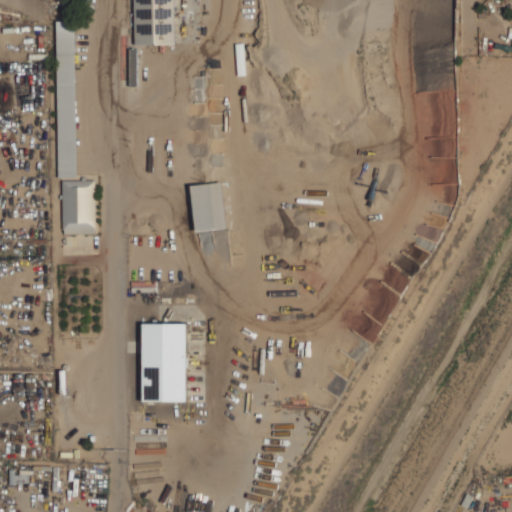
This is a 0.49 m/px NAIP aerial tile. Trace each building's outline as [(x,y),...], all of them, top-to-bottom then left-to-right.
[(135,0),(136,44),(175,43),(174,0),(135,0)] [(59,176),(77,176),(75,21),(57,21),(59,176)] [(95,233),(96,180),(63,180),(63,233),(95,233)] [(227,227),(223,182),(192,185),(197,230),(203,229),(204,230),(227,227)] [(143,400),(187,401),(188,323),(144,323),(143,400)]
